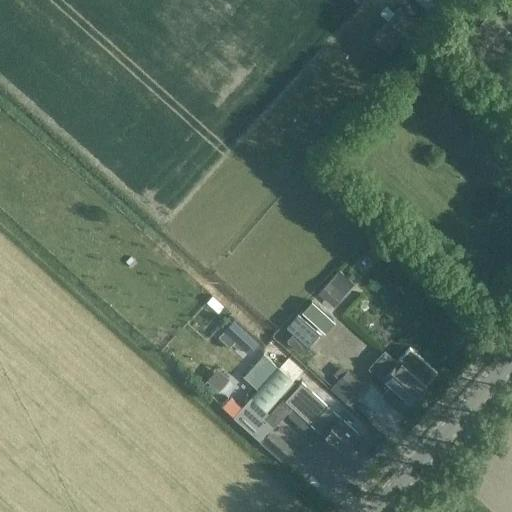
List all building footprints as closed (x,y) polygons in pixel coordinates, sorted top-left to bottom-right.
[(440,0),(418,0),(431,11),(440,0)] [(403,7),(400,5),(372,37),(390,53),(418,22),(409,14),(412,10),(406,4),(403,7)] [(387,19),(394,11),(386,4),(379,12),(387,19)] [(470,60),(501,22),(488,11),(457,49),(470,60)] [(376,256),(384,248),(375,240),(367,248),(376,256)] [(340,270),(319,293),(334,306),(355,283),(340,270)] [(324,332),(335,321),(311,299),(301,310),(324,332)] [(463,328),(470,320),(455,307),(448,315),(463,328)] [(308,347),(321,333),(298,312),(285,326),(308,347)] [(258,342),(232,317),(231,319),(227,315),(219,323),(224,328),(218,335),(229,345),(233,342),(237,346),(240,344),(248,352),(258,342)] [(409,346),(395,362),(388,356),(379,366),(386,372),(381,378),(410,404),(427,385),(425,383),(436,371),(409,346)] [(281,458),(292,446),(272,428),(274,425),(263,415),(267,411),(266,409),(302,370),(287,356),(278,367),(263,353),(244,374),(259,387),(234,415),(281,458)] [(237,367),(244,360),(237,354),(231,361),(237,367)] [(338,378),(329,388),(346,403),(354,394),(353,393),(363,383),(347,368),(346,369),(341,365),(333,373),(338,378)] [(218,389),(229,377),(217,366),(206,378),(218,389)] [(322,433),(345,453),(361,436),(338,416),(339,415),(301,380),(284,398),(281,395),(263,415),(274,425),(292,406),(322,433)] [(232,415),(240,405),(230,396),(221,406),(232,415)]
